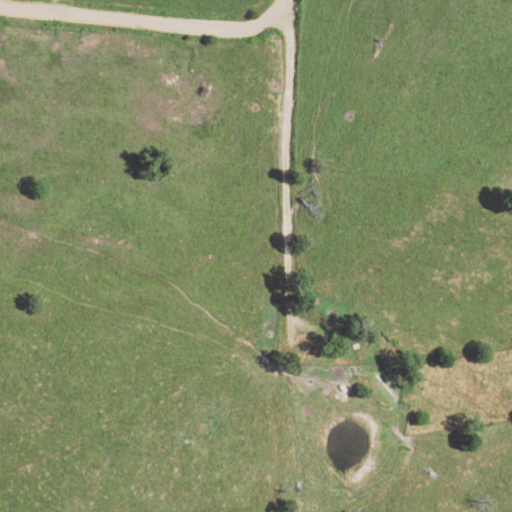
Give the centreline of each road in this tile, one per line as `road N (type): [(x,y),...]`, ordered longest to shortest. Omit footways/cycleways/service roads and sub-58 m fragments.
road 1 (residential): [(283,5),(291,332)]
road 2 (residential): [(0,7),(226,29),(258,25),(284,0)]
